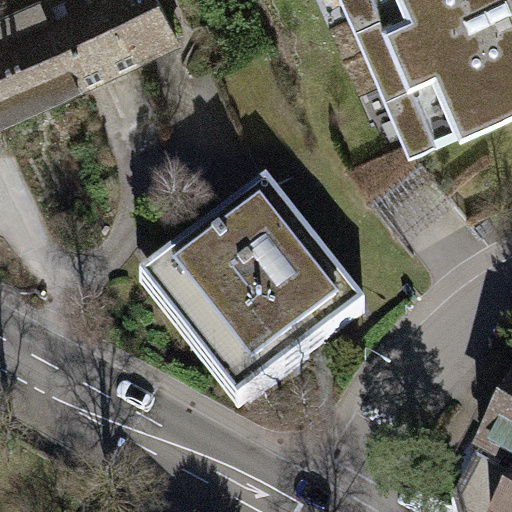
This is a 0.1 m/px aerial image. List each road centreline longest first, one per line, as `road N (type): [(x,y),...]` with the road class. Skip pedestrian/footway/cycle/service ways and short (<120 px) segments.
road 1 (secondary): [(0,355),(287,511)]
road 2 (residential): [(333,511),(376,425),(417,370),(468,319),(511,290)]
